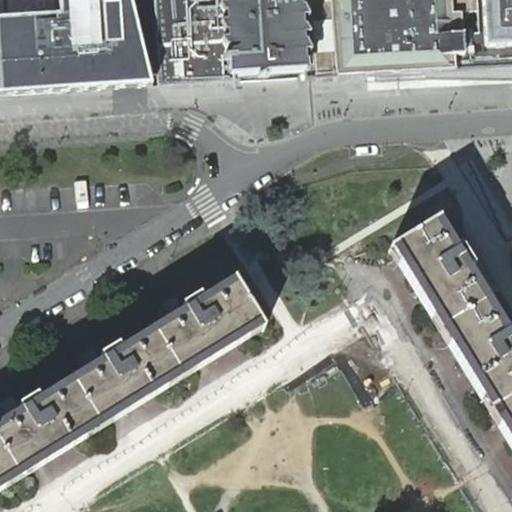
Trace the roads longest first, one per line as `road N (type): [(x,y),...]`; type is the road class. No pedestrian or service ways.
road 1 (residential): [(242,175),(347,132),(511,121)]
road 2 (residential): [(0,132),(168,120),(191,126),(242,175)]
road 3 (residential): [(204,199),(0,328)]
road 4 (unknown): [(142,122),(127,12),(0,11)]
